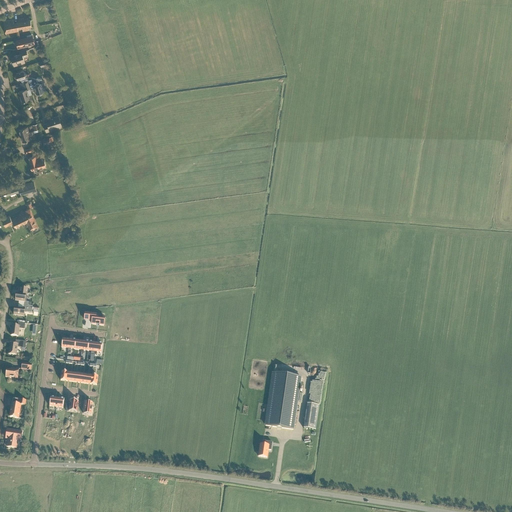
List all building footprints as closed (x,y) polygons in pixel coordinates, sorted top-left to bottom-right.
[(28,27),(31,27),(30,20),(28,20),(28,17),(18,19),(18,22),(13,23),(13,19),(3,21),(5,34),(18,31),(18,29),(22,28),(23,31),(28,30),(28,27)] [(31,45),(34,44),(32,36),(16,40),(18,48),(28,45),(31,45)] [(31,47),(26,48),(19,51),(20,54),(14,56),(15,56),(11,57),(14,66),(25,62),(23,57),(28,55),(26,51),(29,50),(34,48),(34,46),(31,47)] [(16,73),(15,77),(18,80),(21,79),(22,82),(24,82),(28,81),(31,78),(27,77),(28,74),(26,74),(23,71),(16,73)] [(44,81),(42,81),(41,78),(37,77),(36,79),(31,78),(28,81),(31,90),(35,89),(36,93),(41,94),(45,90),(44,87),(46,85),(44,81)] [(27,89),(29,89),(27,82),(24,83),(25,84),(22,85),(22,86),(23,90),(19,91),(22,101),(29,99),(27,89)] [(56,127),(61,125),(58,115),(51,118),(51,116),(46,118),(47,123),(44,124),(46,132),(52,130),(51,127),(56,126),(56,127)] [(29,133),(28,129),(32,127),(31,125),(19,129),(21,135),(29,133)] [(29,133),(21,135),(22,142),(31,139),(30,135),(34,133),(33,131),(29,133)] [(35,156),(29,158),(30,164),(29,164),(31,170),(46,166),(44,160),(43,160),(42,158),(36,160),(35,156)] [(21,186),(18,187),(20,192),(21,195),(23,194),(33,191),(33,193),(37,192),(34,182),(21,186)] [(18,186),(0,191),(0,198),(11,195),(11,196),(16,195),(16,193),(20,192),(18,187),(18,186)] [(30,230),(38,226),(29,208),(17,215),(18,216),(11,219),(10,216),(6,218),(6,217),(2,219),(5,227),(13,223),(15,227),(26,221),(30,230)] [(27,289),(21,288),(20,295),(16,294),(15,301),(25,302),(26,296),(27,289)] [(15,308),(14,315),(24,317),(24,313),(32,313),(33,307),(31,306),(27,306),(24,305),(23,309),(15,308)] [(85,313),(84,320),(92,321),(92,324),(104,326),(105,318),(96,317),(96,314),(85,313)] [(12,326),(11,336),(18,337),(19,329),(25,330),(25,324),(18,323),(18,327),(12,326)] [(68,349),(68,352),(71,353),(71,349),(75,350),(76,341),(69,340),(68,349)] [(26,342),(16,341),(15,344),(10,344),(8,355),(16,356),(17,348),(25,349),(26,342)] [(81,351),(81,353),(83,354),(84,351),(88,352),(89,342),(82,342),(81,351)] [(94,352),(94,355),(96,355),(97,353),(101,353),(102,344),(95,343),(94,352)] [(5,378),(13,379),(13,380),(17,380),(19,369),(13,368),(13,370),(6,370),(5,378)] [(273,373),(265,426),(293,430),(300,377),(273,373)] [(14,418),(19,419),(20,412),(21,405),(25,406),(26,401),(20,400),(19,405),(11,403),(11,407),(10,411),(9,418),(10,418),(14,418)] [(66,404),(65,411),(69,411),(69,412),(77,413),(77,412),(78,402),(78,401),(70,400),(70,401),(70,403),(70,404),(66,404)] [(85,402),(83,414),(91,415),(93,403),(85,402)] [(307,404),(303,429),(315,430),(319,406),(307,404)] [(21,441),(22,432),(7,429),(6,439),(8,439),(7,447),(17,449),(18,441),(21,441)] [(264,441),(263,445),(260,444),(258,457),(267,458),(268,450),(271,451),(272,443),(264,441)]
